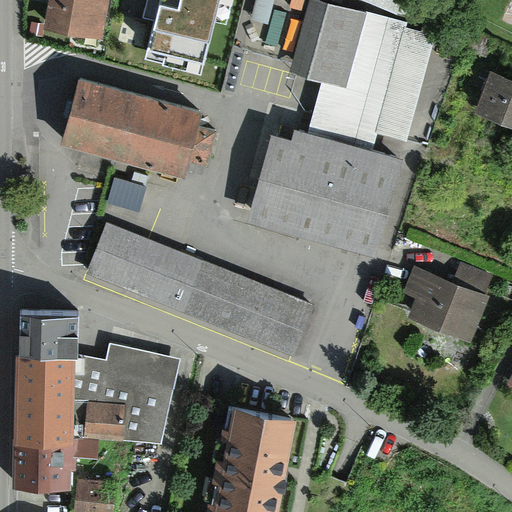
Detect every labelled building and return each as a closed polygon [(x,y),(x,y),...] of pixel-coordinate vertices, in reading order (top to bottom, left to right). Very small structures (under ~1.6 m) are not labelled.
[(43,29),(102,40),(108,0),(48,0),(44,24),(43,29)] [(147,0),(143,18),(155,21),(145,59),(163,64),(162,66),(201,75),(215,22),(227,25),(232,0),(147,0)] [(408,22),(319,0),(310,0),(289,75),(297,77),(321,84),(315,105),(307,133),(295,130),(291,140),(271,134),(247,221),(374,258),(402,159),(373,151),(378,133),(375,133),(404,27),(407,27),(408,22)] [(273,0),(255,0),(251,20),(267,24),(273,0)] [(401,0),(371,0),(408,15),(413,5),(401,0)] [(43,29),(44,24),(32,22),(29,35),(42,37),(43,29)] [(435,35),(407,27),(404,27),(375,133),(378,133),(406,141),(435,35)] [(511,79),(490,71),(488,76),(486,83),(482,92),(474,113),(511,127),(511,79)] [(486,83),(488,76),(481,73),(475,89),(482,92),(486,83)] [(204,111),(80,77),(61,145),(185,179),(189,164),(207,168),(217,130),(200,126),(204,111)] [(147,187),(115,177),(107,203),(139,213),(147,187)] [(291,356),(312,305),(105,222),(85,273),(291,356)] [(460,261),(452,282),(485,295),(493,274),(460,261)] [(452,282),(414,267),(403,293),(410,296),(416,298),(408,318),(471,343),(490,297),(485,295),(452,282)] [(79,317),(20,316),(19,358),(16,358),(14,446),(74,447),(74,437),(76,360),(78,360),(78,354),(79,317)] [(106,360),(78,354),(78,360),(76,360),(74,437),(100,438),(161,444),(181,359),(110,344),(106,360)] [(235,410),(215,511),(280,511),(285,485),(298,422),(235,410)] [(74,447),(14,446),(13,490),(70,491),(71,471),(76,471),(76,458),(99,458),(100,438),(74,437),(74,447)] [(112,511),(116,483),(78,479),(74,511),(112,511)]
